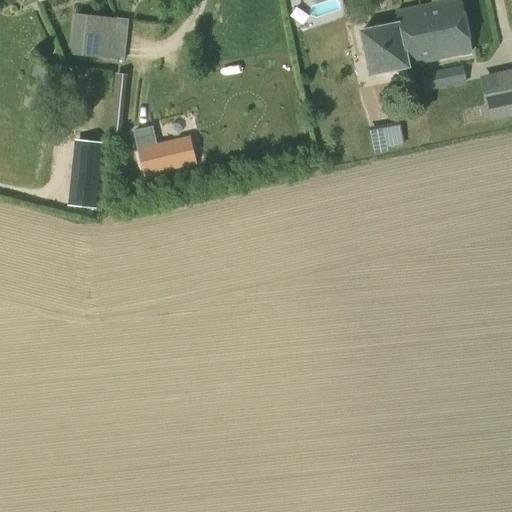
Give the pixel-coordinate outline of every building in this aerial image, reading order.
[(415,33),(421,62),(473,50),(461,0),(448,0),(421,6),(426,30),(415,33)] [(371,73),(421,62),(415,33),(426,30),(421,6),(398,11),(401,23),(360,32),(371,73)] [(113,60),(117,19),(74,14),(70,55),(113,60)] [(47,114),(60,71),(35,63),(29,82),(34,84),(26,108),(47,114)] [(425,92),(466,83),(463,66),(421,75),(425,92)] [(489,121),(511,116),(511,70),(480,78),(489,121)] [(123,133),(127,75),(114,74),(110,131),(123,133)] [(101,129),(77,127),(72,191),(96,193),(101,129)] [(151,133),(134,137),(142,179),(189,170),(185,146),(155,152),(151,133)]
